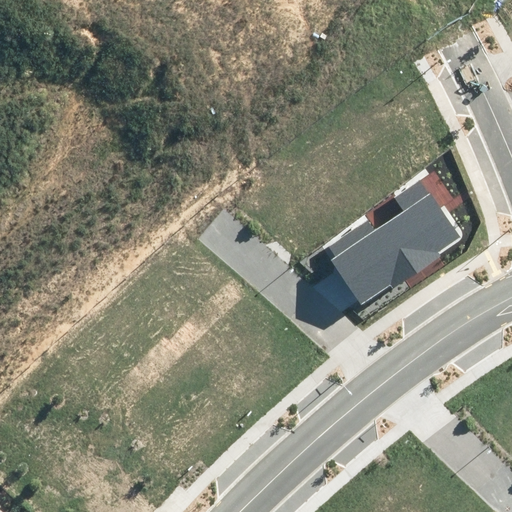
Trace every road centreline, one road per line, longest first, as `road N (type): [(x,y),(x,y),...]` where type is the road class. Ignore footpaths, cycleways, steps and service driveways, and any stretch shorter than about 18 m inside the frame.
road 1 (unknown): [(0,50),(227,228)]
road 2 (residential): [(227,228),(384,375)]
road 3 (residential): [(237,511),(384,375)]
road 4 (residential): [(511,502),(384,375)]
road 5 (residential): [(384,375),(511,296)]
road 6 (residential): [(458,41),(511,154)]
